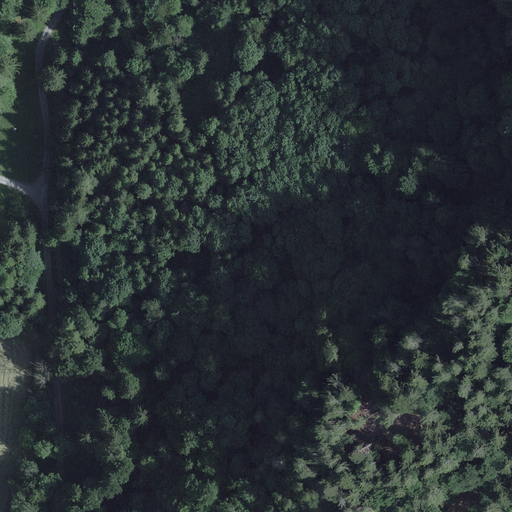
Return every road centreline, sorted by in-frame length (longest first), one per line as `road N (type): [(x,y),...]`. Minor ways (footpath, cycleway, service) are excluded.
road 1 (track): [(59,511),(78,310),(70,246),(58,212),(36,190),(0,180)]
road 2 (track): [(71,0),(44,41),(54,125),(36,190)]
